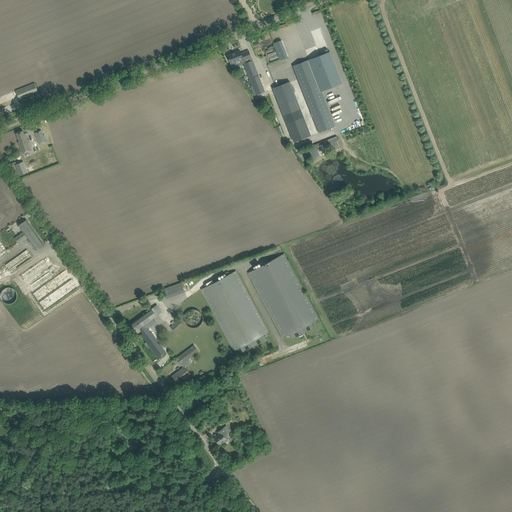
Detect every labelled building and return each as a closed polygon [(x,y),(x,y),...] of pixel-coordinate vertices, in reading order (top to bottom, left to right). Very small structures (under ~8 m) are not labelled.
[(288,57),(281,40),(274,43),(280,60),(288,57)] [(228,55),(230,60),(233,68),(244,64),(252,82),(253,86),(251,87),(255,95),(265,91),(257,72),(252,60),(251,57),(249,51),(241,53),(240,50),(228,55)] [(330,51),(293,66),(319,133),(336,126),(322,91),(342,83),(330,51)] [(290,81),(273,88),(294,142),(311,136),(290,81)] [(16,91),(17,95),(19,99),(38,92),(35,83),(16,91)] [(341,107),(339,99),(330,102),(332,109),(341,107)] [(26,133),(24,134),(23,130),(16,133),(19,141),(18,142),(23,154),(32,150),(30,144),(29,142),(30,141),(29,140),(28,140),(26,133)] [(41,130),(35,132),(40,144),(43,143),(43,144),(47,142),(44,135),(43,135),(41,130)] [(330,139),(333,150),(341,148),(338,137),(330,139)] [(309,156),(310,161),(319,158),(316,147),(303,150),(306,157),(309,156)] [(23,161),(16,164),(20,175),(28,172),(23,161)] [(26,220),(22,223),(19,225),(23,232),(15,238),(18,243),(26,237),(25,236),(26,236),(36,250),(44,245),(26,220)] [(0,269),(0,280),(33,257),(27,250),(5,265),(6,265),(0,269)] [(319,319),(284,253),(248,273),(283,338),(290,334),(293,339),(314,327),(312,322),(319,319)] [(48,256),(44,259),(21,276),(32,292),(59,273),(48,256)] [(236,271),(201,288),(233,350),(240,347),(243,352),(267,339),(264,334),(268,332),(236,271)] [(163,289),(166,299),(185,292),(182,282),(163,289)] [(1,295),(0,296),(1,296),(1,297),(1,298),(1,299),(2,300),(3,301),(3,302),(4,302),(4,303),(5,303),(6,304),(7,304),(8,304),(9,304),(10,304),(11,304),(12,303),(13,303),(14,302),(15,302),(15,301),(16,301),(16,300),(17,299),(17,298),(17,297),(17,296),(17,295),(17,294),(17,293),(17,292),(16,292),(16,291),(16,290),(15,290),(15,289),(14,289),(13,288),(12,288),(11,287),(10,287),(9,287),(8,287),(7,287),(6,288),(5,288),(4,289),(3,289),(3,290),(2,290),(2,291),(1,292),(1,293),(1,294),(1,295)] [(133,322),(128,325),(134,333),(140,328),(143,333),(141,335),(157,357),(162,354),(165,351),(151,332),(150,332),(148,330),(149,329),(148,328),(150,327),(147,323),(153,319),(162,312),(156,305),(133,322)] [(191,326),(194,327),(197,326),(200,324),(202,322),(203,319),(203,315),(202,313),(200,310),(197,309),(194,308),(191,308),(188,310),(186,312),(185,315),(184,318),(185,320),(186,323),(188,325),(191,326)] [(177,319),(170,327),(174,330),(181,323),(177,319)] [(199,351),(194,345),(176,359),(181,365),(182,364),(184,367),(172,376),(177,383),(190,373),(185,367),(191,362),(189,359),(199,351)] [(210,419),(214,424),(221,419),(222,420),(224,418),(223,417),(228,414),(223,408),(210,419)] [(220,434),(214,437),(219,444),(224,441),(228,439),(225,435),(228,434),(223,428),(219,430),(218,431),(220,434)] [(240,430),(238,432),(233,434),(240,447),(247,443),(240,430)]
